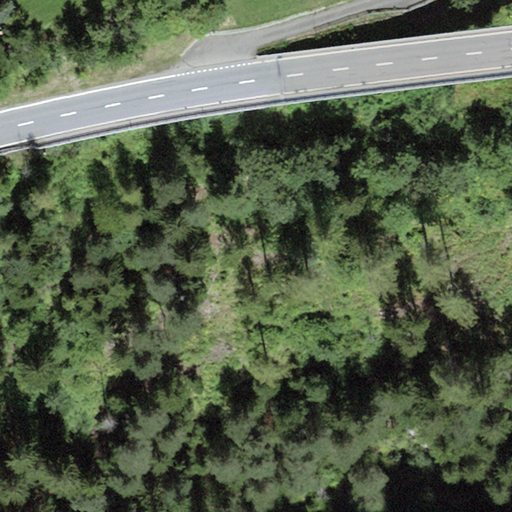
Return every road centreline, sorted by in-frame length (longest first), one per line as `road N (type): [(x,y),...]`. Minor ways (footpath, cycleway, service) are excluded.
road 1 (secondary): [(0,129),(188,91),(511,48)]
road 2 (track): [(188,91),(211,53),(379,0)]
